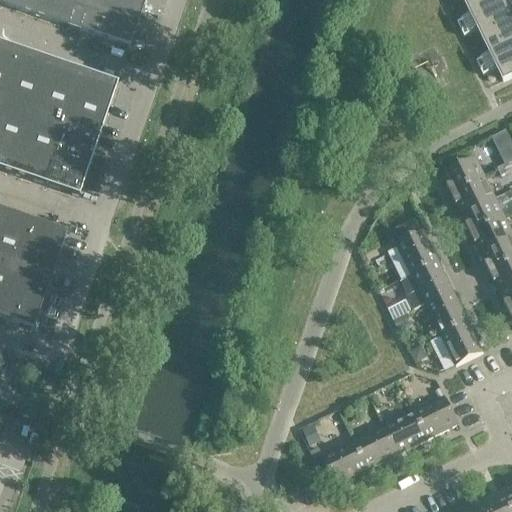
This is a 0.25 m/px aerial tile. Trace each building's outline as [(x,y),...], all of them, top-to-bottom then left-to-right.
[(0,0),(0,5),(129,49),(145,0),(0,0)] [(511,30),(511,11),(506,0),(475,0),(464,5),(470,18),(457,24),(464,38),(477,32),(483,44),(511,30)] [(511,79),(511,30),(483,44),(489,57),(476,63),(483,77),(496,70),(503,84),(511,79)] [(116,85),(0,45),(0,171),(78,198),(116,85)] [(485,181),(475,160),(441,177),(451,197),(485,181)] [(511,173),(508,165),(496,170),(500,178),(511,173)] [(495,200),(485,181),(451,197),(461,217),(495,200)] [(504,219),(495,200),(461,217),(470,236),(504,219)] [(0,320),(32,331),(65,234),(0,212),(0,320)] [(511,239),(511,234),(504,219),(470,236),(480,256),(511,239)] [(414,221),(404,225),(410,237),(420,233),(414,221)] [(396,246),(411,277),(438,264),(423,233),(396,246)] [(511,263),(511,239),(480,256),(489,275),(511,263)] [(511,287),(511,263),(489,275),(499,294),(511,287)] [(453,294),(438,264),(411,277),(426,307),(453,294)] [(511,311),(511,287),(499,294),(508,314),(511,311)] [(467,324),(453,294),(426,307),(440,338),(467,324)] [(483,355),(467,324),(440,338),(456,369),(483,355)] [(420,350),(410,355),(415,366),(425,360),(420,350)] [(458,427),(445,400),(414,415),(427,442),(458,427)] [(427,442),(414,415),(384,430),(397,457),(427,442)] [(312,427),(301,432),(309,449),(320,444),(312,427)] [(397,457),(384,430),(353,445),(367,472),(397,457)] [(367,472),(353,445),(323,460),(336,487),(367,472)] [(317,450),(310,453),(314,461),(321,458),(317,450)] [(0,482),(21,490),(21,489),(0,481),(0,482)] [(510,511),(505,501),(486,511),(510,511)]
